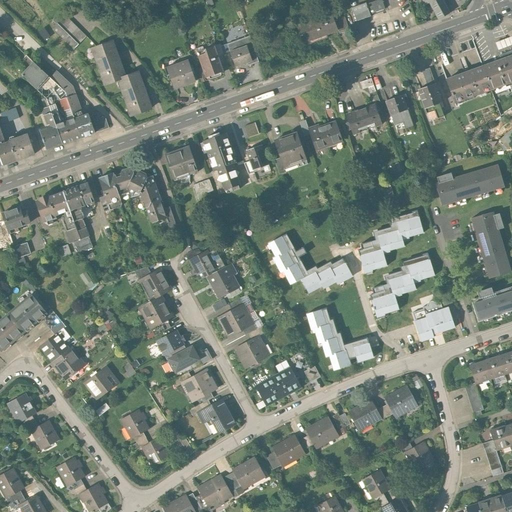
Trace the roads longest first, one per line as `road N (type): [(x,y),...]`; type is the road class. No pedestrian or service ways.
road 1 (primary): [(467,22),(0,186)]
road 2 (residential): [(426,358),(258,428),(137,505)]
road 3 (residential): [(137,505),(39,376),(20,367),(0,382)]
road 4 (residential): [(426,358),(452,446),(438,511)]
